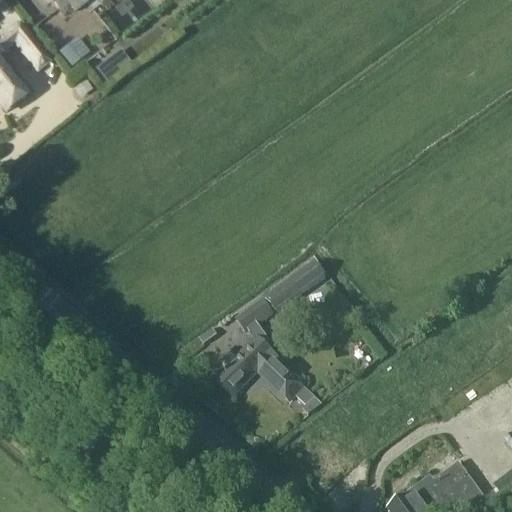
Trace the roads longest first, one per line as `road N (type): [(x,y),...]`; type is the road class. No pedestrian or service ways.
road 1 (tertiary): [(275,511),(0,264)]
road 2 (unknown): [(167,511),(0,362)]
